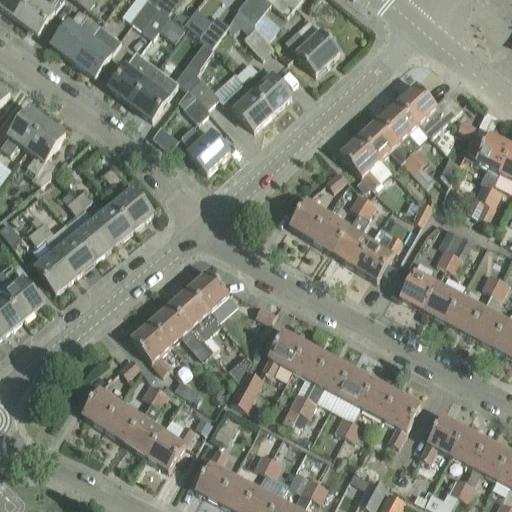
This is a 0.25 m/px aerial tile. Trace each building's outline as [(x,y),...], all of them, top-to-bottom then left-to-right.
[(0,0),(0,11),(17,24),(34,2),(31,0),(0,0)] [(54,0),(47,11),(34,2),(17,24),(38,40),(64,5),(58,0),(54,0)] [(99,0),(79,0),(76,6),(88,15),(99,0)] [(148,4),(157,11),(166,0),(146,0),(146,2),(148,4)] [(183,0),(166,0),(157,11),(159,13),(170,22),(175,26),(187,34),(192,27),(173,12),(183,0)] [(250,0),(238,15),(255,29),(264,18),(272,9),(287,22),(303,2),(300,0),(250,0)] [(157,11),(148,4),(134,23),(131,26),(142,35),(159,13),(157,11)] [(159,13),(142,35),(154,44),(170,22),(159,13)] [(52,51),(74,67),(91,44),(101,31),(88,22),(80,15),(52,51)] [(255,29),(238,15),(234,24),(248,39),(255,33),(255,29)] [(212,54),(228,32),(215,23),(199,44),(212,54)] [(310,26),(286,48),(316,80),(341,57),(322,37),(321,38),(310,26)] [(274,27),(263,41),(268,47),(280,32),(274,27)] [(91,44),(74,67),(95,83),(113,60),(112,59),(122,47),(101,31),(91,44)] [(275,54),(268,47),(263,41),(255,33),(248,39),(244,44),(263,64),(275,54)] [(213,55),(212,54),(204,49),(199,58),(201,59),(196,67),(203,72),(213,55)] [(131,109),(158,74),(137,58),(127,71),(110,94),(131,109)] [(245,90),(273,119),(292,102),(273,81),(272,82),(264,72),(245,90)] [(179,90),(158,74),(131,109),(152,126),(170,102),(179,90)] [(189,95),(196,103),(199,107),(207,115),(219,104),(197,81),(193,86),(196,89),(189,95)] [(273,119),(245,90),(227,106),(236,116),(235,116),(254,137),(273,119)] [(417,90),(398,108),(419,131),(418,132),(430,144),(463,114),(449,99),(436,111),(417,90)] [(0,113),(10,99),(0,91),(0,113)] [(210,118),(207,115),(199,107),(196,103),(183,114),(198,130),(210,118)] [(398,108),(379,125),(422,173),(423,172),(431,165),(420,153),(421,152),(409,140),(418,132),(419,131),(398,108)] [(20,149),(28,155),(48,127),(30,114),(1,153),(12,160),(20,149)] [(379,125),(360,142),(381,166),(392,156),(426,194),(435,185),(423,172),(422,173),(379,125)] [(66,140),(48,127),(28,155),(36,160),(28,173),(36,179),(32,185),(41,192),(62,174),(48,164),(66,140)] [(458,137),(473,144),(478,135),(463,127),(458,137)] [(161,131),(153,141),(171,155),(179,144),(161,131)] [(193,133),(182,144),(192,155),(188,159),(207,179),(231,158),(212,138),(204,145),(193,133)] [(478,135),(473,144),(464,163),(475,168),(476,168),(487,173),(480,189),(481,189),(467,219),(478,224),(493,194),(500,179),(499,179),(511,153),(511,150),(490,139),(489,140),(478,135)] [(370,176),(381,166),(360,142),(341,160),(363,184),(371,193),(373,195),(381,188),(370,176)] [(511,153),(499,179),(500,179),(511,185),(511,153)] [(120,183),(112,173),(104,180),(112,190),(120,183)] [(347,186),(340,178),(327,189),(334,197),(336,195),(347,186)] [(371,193),(363,184),(357,189),(365,198),(371,193)] [(134,194),(114,211),(133,235),(154,219),(134,194)] [(502,198),(493,194),(478,224),(477,226),(488,231),(497,214),(495,213),(502,198)] [(84,196),(75,203),(84,213),(92,207),(84,196)] [(349,213),(358,220),(367,205),(358,199),(349,213)] [(84,213),(75,203),(68,209),(76,220),(84,213)] [(290,232),(312,246),(329,219),(307,205),(290,232)] [(350,233),(333,259),(355,273),(372,246),(362,240),(371,226),(369,225),(377,212),(367,205),(358,220),(350,233)] [(414,227),(422,231),(432,212),(423,208),(414,227)] [(114,251),(133,235),(114,211),(95,226),(114,251)] [(329,219),(312,246),(333,259),(350,233),(329,219)] [(44,228),(38,221),(32,226),(38,233),(44,228)] [(95,226),(75,242),(95,266),(114,251),(95,226)] [(21,243),(8,228),(0,234),(0,236),(12,251),(21,243)] [(37,234),(45,245),(53,238),(45,228),(44,228),(38,233),(37,234)] [(37,252),(45,245),(37,234),(29,241),(37,252)] [(435,270),(446,275),(462,241),(451,236),(442,254),(443,255),(435,270)] [(385,255),(372,246),(355,273),(377,287),(403,246),(394,240),(393,241),(387,250),(385,255)] [(473,247),(462,241),(446,275),(456,281),(473,247)] [(75,242),(56,258),(75,282),(95,266),(75,242)] [(56,298),(75,282),(56,258),(36,274),(56,298)] [(14,273),(15,274),(21,282),(22,282),(26,278),(20,270),(14,273)] [(4,300),(23,324),(43,308),(22,282),(21,282),(15,274),(7,280),(15,291),(4,300)] [(400,304),(423,317),(438,288),(415,276),(400,304)] [(209,277),(189,294),(210,318),(230,301),(209,277)] [(492,299),(500,285),(489,279),(482,294),(492,299)] [(484,314),(469,341),(493,354),(508,326),(495,319),(510,290),(500,285),(492,299),(484,314)] [(438,288),(423,317),(446,329),(461,301),(438,288)] [(210,318),(189,294),(170,312),(212,360),(221,352),(210,339),(209,340),(198,328),(210,318)] [(23,324),(4,300),(0,302),(0,335),(4,340),(23,324)] [(469,341),(484,314),(474,308),(461,301),(446,329),(469,341)] [(170,312),(151,328),(171,351),(182,342),(204,368),(212,360),(170,312)] [(276,320),(261,312),(256,322),(269,329),(271,330),(276,320)] [(511,364),(511,328),(508,326),(493,354),(511,364)] [(160,361),(171,351),(151,328),(132,345),(163,381),(171,374),(160,361)] [(278,370),(292,377),(307,349),(284,337),(261,379),(270,384),(278,370)] [(330,361),(307,349),(292,377),(315,389),(330,361)] [(325,395),(338,402),(353,374),(330,361),(315,389),(308,403),(299,418),(310,424),(318,409),(317,409),(325,395)] [(140,373),(133,365),(120,376),(127,384),(140,373)] [(338,402),(361,414),(376,386),(353,374),(338,402)] [(247,379),(231,409),(247,418),(263,387),(247,379)] [(197,399),(198,396),(181,385),(174,396),(197,411),(203,403),(197,399)] [(399,398),(376,386),(361,414),(384,426),(399,398)] [(151,409),(160,395),(151,389),(142,404),(151,409)] [(82,421),(104,435),(121,408),(100,394),(82,421)] [(170,401),(160,395),(151,409),(161,416),(170,401)] [(289,413),(299,418),(308,403),(298,397),(289,413)] [(399,398),(384,426),(398,434),(390,448),(399,453),(422,410),(399,398)] [(104,435),(125,449),(142,422),(121,408),(104,435)] [(142,422),(125,449),(147,463),(164,437),(153,429),(161,416),(151,409),(143,422),(142,422)] [(345,443),(353,428),(343,422),(335,437),(338,439),(345,443)] [(451,462),(465,434),(443,422),(420,464),(429,469),(437,455),(451,462)] [(213,429),(204,423),(197,434),(207,440),(213,429)] [(363,433),(353,428),(345,443),(342,448),(340,452),(343,453),(348,456),(351,457),(363,433)] [(187,431),(186,431),(185,430),(181,437),(169,429),(165,437),(164,437),(147,463),(169,477),(195,436),(187,431)] [(235,435),(223,429),(217,441),(228,447),(235,435)] [(451,462),(462,468),(474,474),(488,446),(465,434),(451,462)] [(488,446),(474,474),(482,478),(496,486),(511,459),(488,446)] [(196,497),(219,509),(234,481),(220,474),(227,460),(218,455),(196,497)] [(254,474),(264,480),(272,464),(262,459),(254,474)] [(496,486),(511,494),(511,459),(496,486)] [(282,470),(272,464),(264,480),(275,485),(282,470)] [(288,493),(301,498),(308,483),(309,483),(310,483),(296,476),(288,493)] [(219,509),(224,511),(247,511),(257,493),(234,481),(219,509)] [(301,498),(311,503),(319,489),(321,485),(313,482),(312,485),(308,483),(301,498)] [(458,502),(466,488),(457,482),(448,497),(458,502)] [(363,511),(377,511),(388,492),(372,484),(358,509),(363,511)] [(474,492),(466,488),(458,502),(459,503),(468,508),(477,493),(474,492)] [(322,509),(329,494),(319,489),(311,503),(322,509)] [(247,511),(276,511),(280,506),(257,493),(247,511)] [(454,511),(459,503),(458,502),(448,497),(448,498),(444,506),(432,499),(429,504),(425,511),(454,511)] [(301,498),(293,511),(292,511),(280,506),(276,511),(306,511),(311,503),(301,498)] [(381,511),(404,511),(406,508),(389,498),(381,511)]
